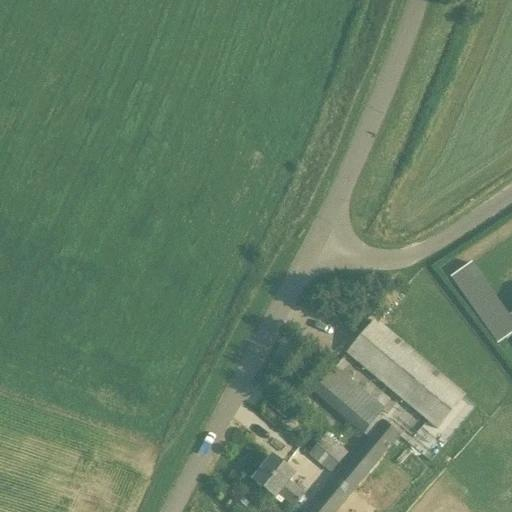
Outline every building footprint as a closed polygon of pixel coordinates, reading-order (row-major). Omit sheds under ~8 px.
[(466,396),(375,319),(361,335),(345,355),(436,431),(464,397),(466,396)] [(406,441),(400,436),(378,417),(385,410),(335,367),(313,394),(325,404),(363,436),(363,435),(367,438),(305,511),(336,511),(352,494),(363,481),(395,443),(400,448),(406,441)] [(308,455),(330,473),(350,449),(344,444),(348,441),(332,427),(308,455)] [(252,481),(275,499),(280,504),(283,500),(294,509),(305,495),(289,482),(294,475),(271,457),(252,481)] [(363,481),(352,494),(364,504),(375,491),(363,481)]
